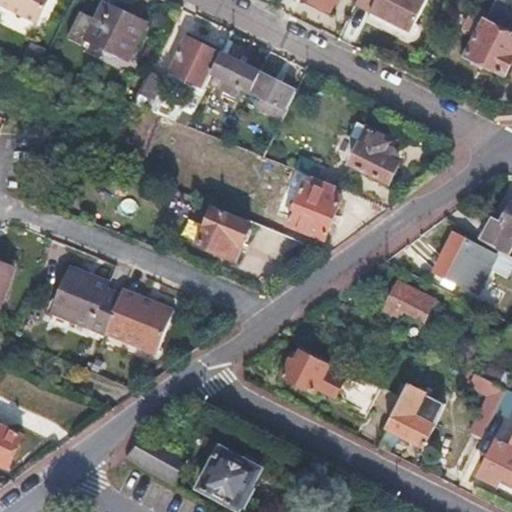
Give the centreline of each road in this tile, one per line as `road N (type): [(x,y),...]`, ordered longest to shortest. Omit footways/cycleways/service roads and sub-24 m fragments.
road 1 (residential): [(511,145),(193,372)]
road 2 (residential): [(511,145),(213,0)]
road 3 (residential): [(471,511),(193,372)]
road 4 (residential): [(193,372),(58,471)]
